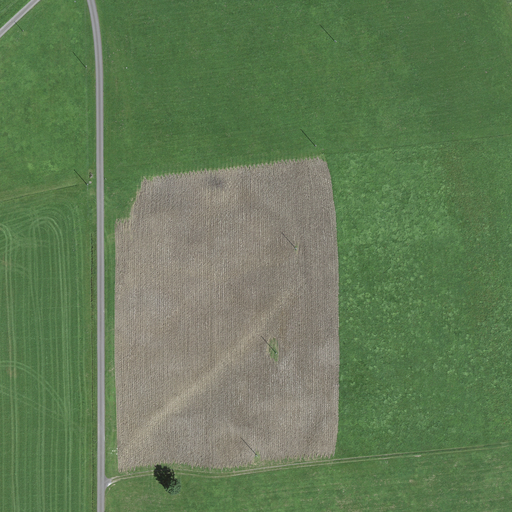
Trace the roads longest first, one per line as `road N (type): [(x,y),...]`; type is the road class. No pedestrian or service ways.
road 1 (residential): [(100,511),(98,47),(91,0)]
road 2 (track): [(99,486),(130,474),(226,473),(511,439)]
